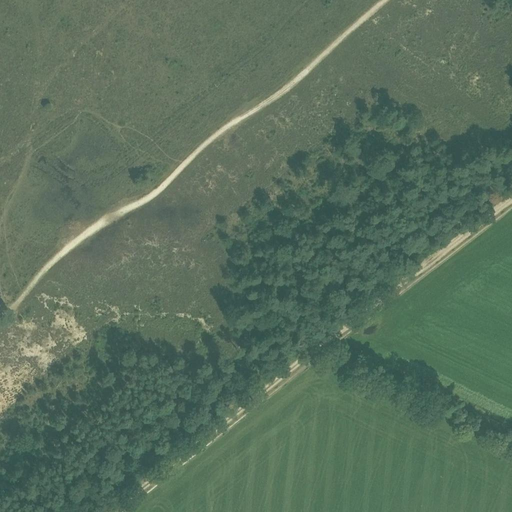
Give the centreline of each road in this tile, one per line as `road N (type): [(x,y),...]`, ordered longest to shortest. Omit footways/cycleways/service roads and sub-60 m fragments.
road 1 (track): [(0,323),(55,258),(153,194),(384,0)]
road 2 (track): [(113,511),(324,341)]
road 3 (track): [(324,341),(511,199)]
